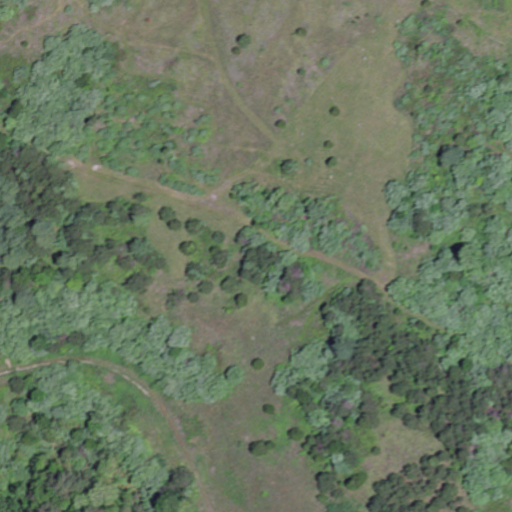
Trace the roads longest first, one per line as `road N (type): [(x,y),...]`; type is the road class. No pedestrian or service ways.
road 1 (track): [(511,361),(369,275),(267,235),(198,196),(0,124)]
road 2 (track): [(0,377),(103,366),(143,384),(198,461),(219,511)]
